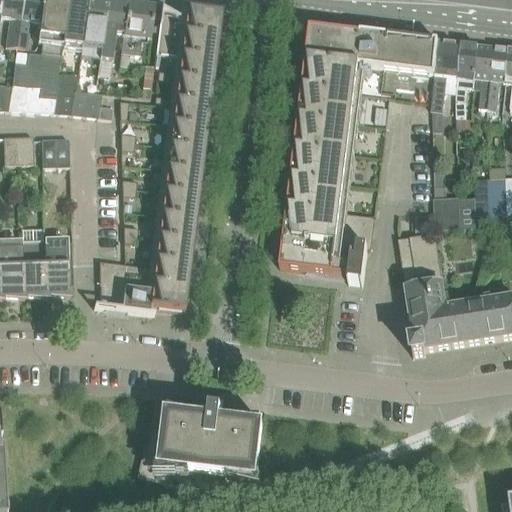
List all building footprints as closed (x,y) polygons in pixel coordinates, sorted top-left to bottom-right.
[(5,51),(16,52),(22,0),(2,0),(0,18),(0,22),(9,23),(5,51)] [(10,98),(8,116),(52,119),(56,90),(57,80),(58,80),(62,50),(68,0),(43,0),(40,27),(38,47),(42,48),(40,59),(16,56),(11,91),(10,98)] [(43,0),(22,0),(16,52),(27,54),(30,26),(40,27),(43,0)] [(80,60),(81,60),(88,1),(77,0),(68,0),(62,50),(81,52),(80,60)] [(88,1),(81,60),(100,62),(108,4),(88,1)] [(100,64),(98,79),(109,81),(111,65),(115,37),(123,38),(127,6),(108,4),(100,62),(100,64)] [(154,10),(127,6),(123,38),(121,57),(138,60),(140,43),(150,44),(154,10)] [(161,12),(157,46),(216,53),(221,19),(186,15),(184,25),(161,12)] [(359,70),(365,71),(435,79),(434,85),(435,85),(439,45),(435,45),(434,45),(432,45),(432,48),(417,49),(418,46),(403,47),(403,44),(388,45),(389,40),(361,36),(360,37),(310,31),(306,63),(340,67),(359,70)] [(432,108),(431,116),(432,116),(441,117),(443,97),(456,99),(457,82),(460,48),(439,45),(435,85),(434,85),(432,108)] [(157,46),(156,59),(180,62),(154,273),(99,267),(101,311),(94,310),(93,312),(154,320),(154,318),(149,317),(150,313),(184,317),(216,53),(157,46)] [(456,99),(455,104),(456,124),(466,123),(466,106),(467,95),(473,96),(475,84),(478,50),(477,50),(468,49),(460,48),(457,82),(456,99)] [(475,84),(473,96),(481,97),(479,113),(486,114),(494,52),(478,50),(475,84)] [(494,52),(486,114),(495,115),(498,89),(505,90),(509,54),(505,53),(496,52),(494,52)] [(347,218),(365,71),(359,70),(340,67),(306,63),(280,273),(349,281),(348,288),(350,288),(350,286),(362,288),(362,290),(363,290),(367,255),(371,256),(375,221),(355,219),(347,218)] [(158,77),(157,85),(168,86),(169,78),(158,77)] [(52,119),(70,120),(74,96),(75,96),(75,95),(76,87),(77,87),(78,79),(58,80),(57,80),(56,90),(52,119)] [(0,115),(8,116),(10,98),(11,91),(0,88),(0,115)] [(85,122),(88,97),(75,95),(75,96),(74,96),(70,120),(85,122)] [(85,122),(97,123),(98,123),(99,111),(101,99),(88,97),(85,122)] [(155,102),(154,110),(165,111),(166,103),(155,102)] [(119,106),(119,124),(126,125),(128,107),(119,106)] [(99,111),(98,123),(110,125),(112,113),(99,111)] [(378,114),(377,123),(385,124),(386,115),(378,114)] [(135,140),(120,138),(120,146),(134,148),(135,140)] [(32,141),(17,142),(18,169),(33,169),(32,141)] [(18,169),(17,142),(3,142),(3,143),(3,170),(18,169)] [(42,173),(69,172),(68,144),(41,145),(41,146),(42,173)] [(133,156),(134,148),(120,146),(120,155),(133,156)] [(442,180),(434,180),(434,191),(442,191),(442,180)] [(504,181),(489,182),(491,219),(506,218),(504,181)] [(473,182),(473,202),(474,220),(491,219),(489,182),(473,182)] [(136,186),(121,184),(122,193),(135,194),(136,186)] [(134,203),(135,194),(122,193),(122,201),(134,203)] [(457,203),(457,201),(434,202),(435,221),(435,233),(435,234),(458,234),(457,203)] [(474,220),(473,202),(457,203),(458,234),(461,233),(474,233),(474,220)] [(435,233),(435,221),(416,222),(416,223),(418,223),(418,234),(435,233)] [(138,233),(123,231),(123,239),(137,241),(138,233)] [(136,249),(137,241),(123,239),(123,248),(136,249)] [(425,355),(438,353),(431,309),(444,307),(443,301),(444,301),(434,241),(425,241),(399,245),(415,348),(411,349),(413,361),(425,359),(425,355)] [(24,302),(45,304),(45,300),(43,245),(21,246),(22,301),(23,305),(24,305),(24,302)] [(45,300),(45,304),(47,304),(47,302),(69,303),(69,300),(67,252),(67,245),(43,245),(45,300)] [(0,305),(1,306),(2,303),(23,305),(22,301),(21,246),(0,246),(0,305)] [(486,307),(480,308),(482,325),(481,325),(484,346),(511,341),(511,302),(507,303),(510,295),(504,293),(499,292),(494,292),(488,293),(489,301),(485,301),(486,307)] [(438,353),(484,346),(481,325),(482,325),(480,308),(450,312),(448,300),(444,301),(443,301),(444,307),(431,309),(438,353)] [(194,415),(189,420),(170,415),(169,423),(167,438),(151,434),(152,430),(151,430),(138,482),(231,505),(253,510),(254,499),(262,434),(263,426),(245,426),(226,426),(226,430),(221,429),(223,417),(215,416),(216,409),(208,409),(205,410),(200,411),(194,415)]
